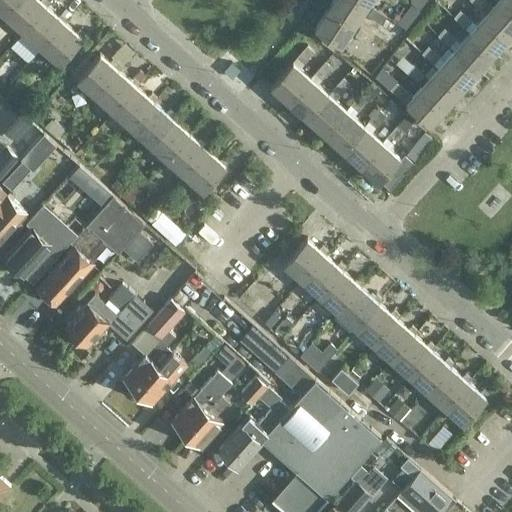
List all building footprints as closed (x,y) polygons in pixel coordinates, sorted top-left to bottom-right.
[(0,0),(0,8),(7,15),(20,0),(0,0)] [(41,0),(20,0),(7,15),(25,31),(48,6),(47,5),(51,2),(48,0),(42,0),(41,0)] [(369,4),(362,0),(332,0),(328,6),(356,24),(369,4)] [(411,0),(412,3),(421,10),(427,0),(411,0)] [(436,0),(447,9),(453,2),(459,7),(465,0),(436,0)] [(511,32),(511,5),(506,0),(497,0),(493,6),(486,0),(471,0),(481,9),(486,14),(510,35),(511,32)] [(48,6),(25,31),(43,47),(66,22),(66,21),(69,18),(63,13),(60,17),(48,6)] [(356,24),(328,6),(315,27),(342,45),(356,24)] [(382,23),(387,15),(373,6),(368,15),(382,23)] [(413,18),(420,10),(415,6),(408,14),(413,18)] [(486,14),(477,24),(460,8),(453,16),(470,31),(470,32),(494,53),(510,35),(486,14)] [(66,22),(43,47),(61,63),(85,38),(84,38),(87,34),(81,29),(78,32),(66,22)] [(368,43),(374,35),(360,26),(354,34),(368,43)] [(470,32),(461,41),(444,26),(437,34),(449,45),(454,50),(478,71),(494,53),(470,32)] [(333,51),(323,43),(317,51),(327,59),(333,51)] [(310,76),(300,67),(315,50),(308,44),(271,86),(288,100),(310,76)] [(454,50),(446,59),(428,44),(421,52),(439,67),(438,68),(462,89),(478,71),(454,50)] [(97,95),(120,70),(123,66),(117,61),(114,64),(101,53),(79,79),(97,95)] [(328,92),(318,83),(333,66),(325,59),(310,76),(288,100),(306,117),(328,92)] [(418,81),(424,73),(412,62),(405,70),(418,81)] [(354,66),(349,72),(353,75),(358,70),(354,66)] [(438,68),(422,86),(447,107),(462,89),(438,68)] [(120,70),(97,95),(115,111),(138,86),(137,85),(140,82),(135,77),(132,80),(120,70)] [(346,108),(336,99),(351,82),(343,75),(328,92),(306,117),(324,132),(346,108)] [(29,87),(19,78),(12,87),(22,95),(29,87)] [(422,86),(413,97),(395,81),(389,88),(406,104),(430,125),(447,107),(422,86)] [(138,86),(115,111),(133,127),(155,101),(158,98),(153,93),(150,97),(138,86)] [(364,124),(353,115),(369,98),(361,91),(346,108),(324,132),(342,148),(364,124)] [(0,128),(16,142),(30,126),(40,135),(42,132),(6,100),(0,106),(0,128)] [(155,101),(133,127),(150,143),(173,117),(172,117),(176,113),(170,109),(167,112),(155,101)] [(360,164),(382,140),(371,131),(386,114),(379,107),(364,124),(342,148),(344,150),(360,164)] [(413,121),(406,116),(399,123),(406,129),(413,121)] [(173,117),(150,143),(168,159),(191,133),(194,130),(189,125),(186,129),(173,117)] [(57,137),(64,130),(51,118),(44,126),(57,137)] [(402,158),(389,147),(404,130),(397,123),(382,140),(360,164),(380,182),(402,158)] [(434,141),(424,132),(405,154),(416,162),(434,141)] [(191,133),(168,159),(186,174),(209,149),(212,145),(207,141),(204,144),(191,133)] [(77,150),(84,143),(78,138),(71,145),(77,150)] [(0,176),(19,155),(6,144),(0,150),(0,176)] [(209,149),(186,174),(204,191),(227,165),(226,165),(229,161),(225,157),(221,160),(209,149)] [(12,188),(32,166),(22,158),(2,179),(12,188)] [(130,202),(148,180),(139,173),(121,195),(130,202)] [(0,186),(0,240),(11,228),(27,211),(8,193),(0,186)] [(52,193),(47,189),(42,196),(46,199),(52,193)] [(75,244),(37,285),(46,293),(44,296),(52,303),(54,301),(57,303),(73,285),(94,262),(90,258),(92,257),(106,241),(107,240),(119,251),(146,221),(113,193),(86,223),(85,223),(77,233),(71,239),(72,239),(71,240),(75,244)] [(31,226),(5,256),(24,273),(30,266),(39,275),(71,239),(77,233),(43,202),(26,221),(31,226)] [(153,221),(177,243),(185,233),(161,212),(153,221)] [(137,262),(153,244),(140,232),(123,250),(137,262)] [(306,237),(293,252),(284,244),(268,262),(277,270),(283,263),(302,279),(328,249),(322,244),(319,248),(306,237)] [(328,249),(302,279),(320,295),(343,270),(346,266),(340,260),(336,264),(325,254),(329,250),(328,249)] [(343,270),(320,295),(338,311),(364,281),(358,276),(354,280),(343,270)] [(88,344),(109,321),(127,337),(154,307),(123,279),(105,301),(95,292),(66,324),(88,344)] [(364,281),(338,311),(356,327),(382,297),(376,292),(372,296),(361,286),(365,282),(364,281)] [(182,303),(187,297),(178,288),(172,295),(182,303)] [(145,324),(159,337),(124,376),(137,389),(159,365),(153,359),(177,333),(169,327),(186,308),(171,295),(145,324)] [(264,322),(275,310),(260,296),(249,308),(264,322)] [(382,297),(356,327),(374,343),(400,313),(394,308),(390,312),(379,303),(383,298),(382,297)] [(400,313),(374,343),(392,359),(418,329),(412,324),(409,328),(397,318),(400,314),(400,313)] [(294,323),(286,317),(274,330),(282,336),(294,323)] [(287,511),(312,511),(380,435),(289,354),(288,355),(252,324),(240,338),(276,370),(275,370),(282,376),(301,393),(289,407),(279,399),(259,422),(269,430),(261,439),(297,470),(272,499),(287,511)] [(419,330),(418,329),(392,359),(410,375),(436,345),(430,340),(426,344),(415,334),(419,330)] [(213,334),(206,343),(191,359),(199,366),(214,350),(222,342),(213,334)] [(317,370),(337,349),(329,343),(321,351),(311,342),(300,355),(317,370)] [(436,346),(436,345),(410,375),(428,390),(454,361),(448,356),(444,360),(433,350),(436,346)] [(173,378),(187,362),(173,349),(159,365),(137,389),(152,402),(174,378),(173,378)] [(454,362),(454,361),(428,390),(446,406),(468,381),(472,377),(466,372),(462,376),(451,366),(454,362)] [(326,362),(318,370),(324,376),(332,368),(326,362)] [(359,380),(357,378),(342,365),(332,376),(349,391),(359,380)] [(253,401),(255,399),(269,384),(256,373),(240,390),(253,401)] [(480,392),(468,381),(446,406),(464,423),(487,397),(486,396),(489,393),(484,388),(480,392)] [(186,432),(221,393),(214,386),(200,401),(193,395),(171,419),(186,432)] [(222,393),(221,393),(186,432),(200,445),(222,421),(215,415),(229,400),(222,393)] [(400,421),(410,409),(397,398),(387,410),(400,421)] [(238,465),(261,439),(269,430),(259,422),(249,413),(219,447),(238,465)] [(441,454),(455,438),(442,426),(428,443),(441,454)] [(90,461),(94,456),(83,446),(78,450),(90,461)] [(359,476),(357,478),(338,500),(351,511),(355,511),(373,492),(372,492),(382,481),(370,470),(379,460),(371,452),(360,463),(361,464),(354,472),(359,476)] [(0,496),(12,484),(8,480),(0,474),(8,465),(0,457),(0,496)] [(425,511),(436,511),(452,495),(421,467),(401,491),(425,511)]
